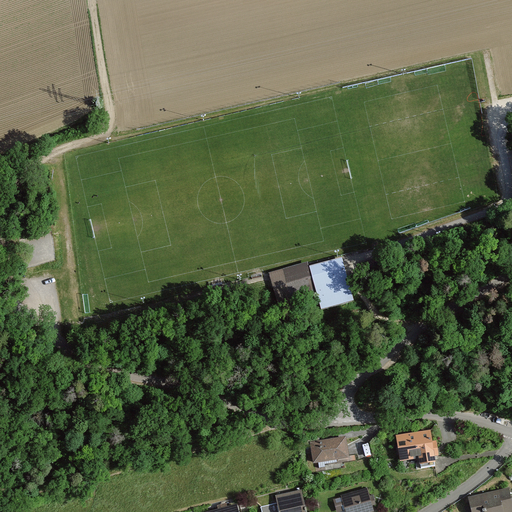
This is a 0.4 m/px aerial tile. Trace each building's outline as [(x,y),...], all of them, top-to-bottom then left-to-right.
[(271,276),(280,306),(348,285),(339,256),(271,276)] [(433,427),(398,433),(402,460),(421,457),(422,464),(442,461),(438,439),(435,440),(433,427)] [(312,440),(316,462),(352,456),(348,433),(312,440)] [(371,481),(335,491),(340,509),(345,507),(346,511),(367,511),(379,509),(371,481)] [(511,511),(511,483),(470,493),(474,511),(511,511)] [(308,511),(302,488),(277,494),(281,511),(308,511)] [(245,511),(243,500),(200,511),(245,511)]
